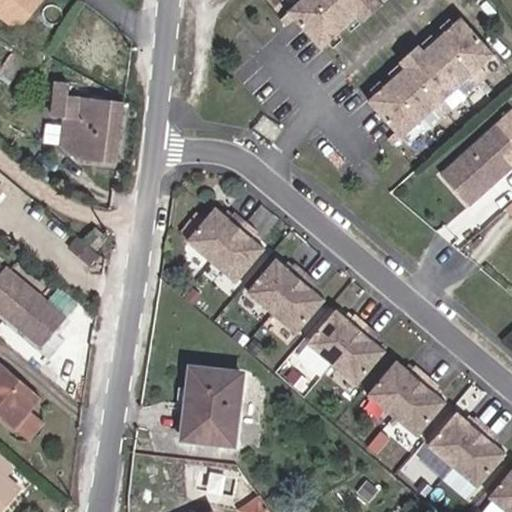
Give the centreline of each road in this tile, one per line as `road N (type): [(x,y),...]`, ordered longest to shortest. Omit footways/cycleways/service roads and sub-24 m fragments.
road 1 (residential): [(152,148),(225,151),(511,388)]
road 2 (residential): [(152,148),(103,511)]
road 3 (residential): [(167,0),(152,148)]
